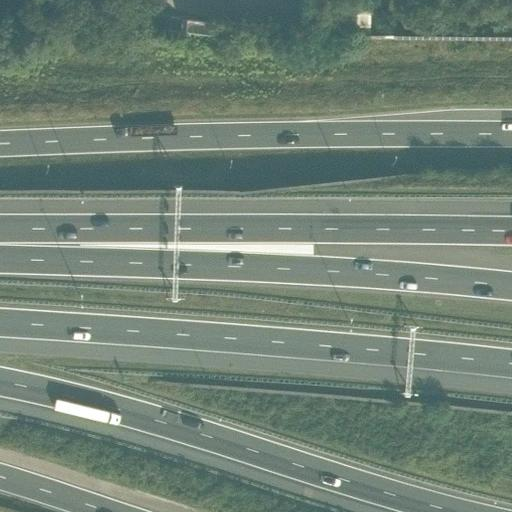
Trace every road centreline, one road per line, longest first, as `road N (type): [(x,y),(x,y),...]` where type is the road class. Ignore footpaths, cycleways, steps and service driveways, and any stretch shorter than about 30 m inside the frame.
road 1 (motorway): [(0,324),(511,363)]
road 2 (motorway): [(511,286),(0,248)]
road 3 (trunk): [(511,134),(0,143)]
road 4 (motorway): [(511,234),(0,240)]
road 5 (motorway): [(0,384),(444,511)]
